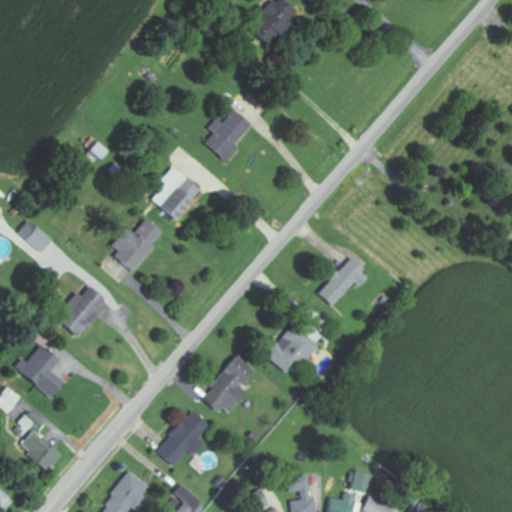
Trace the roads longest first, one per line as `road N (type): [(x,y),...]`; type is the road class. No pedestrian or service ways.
road 1 (secondary): [(182,354),(336,177)]
road 2 (secondary): [(336,177),(490,0)]
road 3 (secondary): [(48,511),(182,354)]
road 4 (residential): [(361,146),(455,218),(511,234)]
